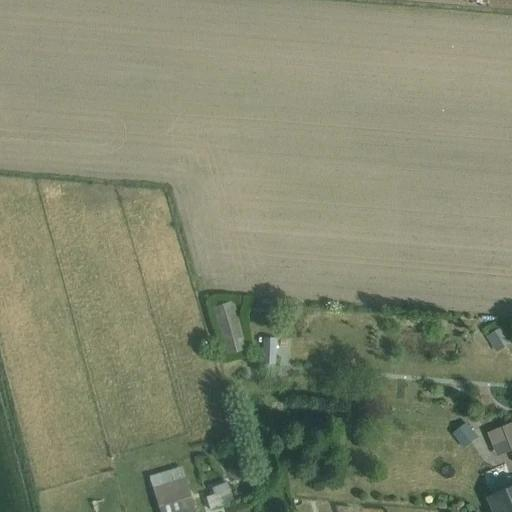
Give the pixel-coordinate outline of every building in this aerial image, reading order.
[(233,302),(211,307),(224,357),(245,351),(234,311),(236,311),(233,302)] [(511,341),(502,326),(486,337),(497,353),(511,343),(511,341)] [(262,338),(260,366),(274,367),(275,339),(262,338)] [(511,423),(511,424),(510,420),(501,424),(503,427),(487,434),(492,446),(507,439),(511,450),(511,423)] [(466,423),(453,434),(465,449),(478,438),(466,423)] [(181,467),(149,477),(159,511),(194,511),(190,496),(181,467)] [(493,495),(489,497),(495,511),(511,511),(511,478),(511,477),(489,486),(493,495)] [(214,495),(205,498),(209,511),(233,503),(229,490),(225,483),(211,489),(214,495)]
